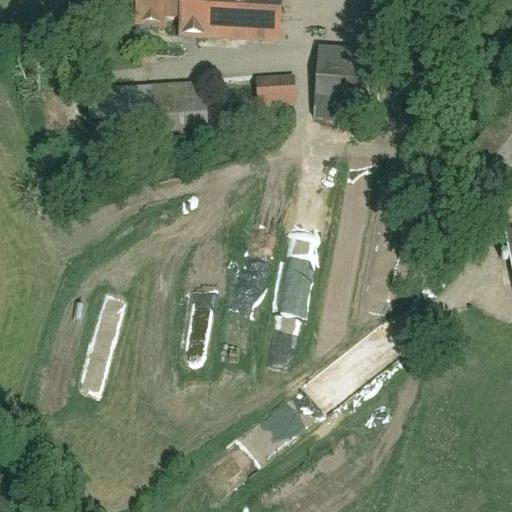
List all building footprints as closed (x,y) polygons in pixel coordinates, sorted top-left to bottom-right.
[(285,0),(127,0),(126,30),(182,34),(182,39),(283,46),(285,0)] [(309,59),(307,125),(371,127),(374,61),(309,59)] [(247,87),(249,116),(290,113),(289,85),(247,87)] [(83,93),(85,132),(141,130),(139,90),(83,93)] [(511,99),(463,165),(502,194),(511,181),(511,99)] [(142,131),(145,167),(201,162),(198,126),(142,131)] [(295,228),(280,298),(306,303),(321,234),(295,228)] [(511,234),(498,237),(511,321),(511,234)]
